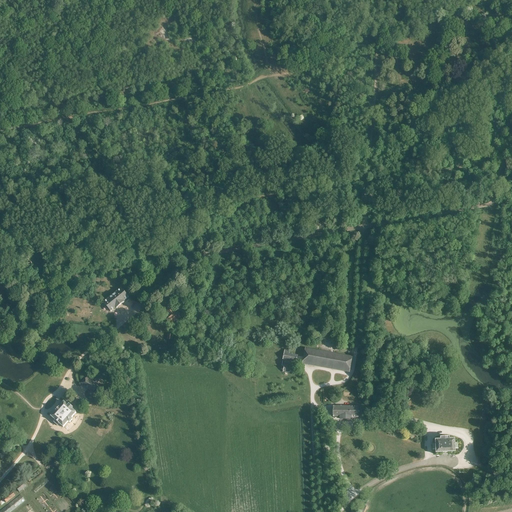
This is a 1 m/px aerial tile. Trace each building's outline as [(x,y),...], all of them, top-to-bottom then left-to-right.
[(123,301),(128,297),(121,288),(103,303),(110,311),(116,307),(116,308),(124,302),(123,301)] [(170,325),(180,317),(170,306),(164,311),(167,314),(164,318),(170,325)] [(349,372),(351,357),(306,349),(303,363),(349,372)] [(296,362),(297,355),(289,354),(290,351),(285,350),(283,360),(296,362)] [(85,379),(81,383),(92,393),(96,388),(97,387),(87,378),(85,379)] [(72,418),(76,413),(72,409),(73,408),(69,404),(68,406),(64,402),(51,417),(63,427),(68,422),(70,422),(72,420),(72,418)] [(350,417),(358,417),(358,407),(333,407),(333,417),(340,417),(340,419),(350,419),(350,417)] [(455,449),(458,449),(457,444),(455,444),(454,439),(449,440),(449,437),(440,438),(440,440),(435,440),(435,445),(432,445),(432,450),(435,450),(435,454),(455,453),(455,449)] [(27,486),(23,482),(16,488),(19,492),(27,486)] [(6,494),(10,500),(15,496),(11,490),(6,494)] [(0,511),(11,511),(26,501),(21,494),(0,510),(0,511)]
